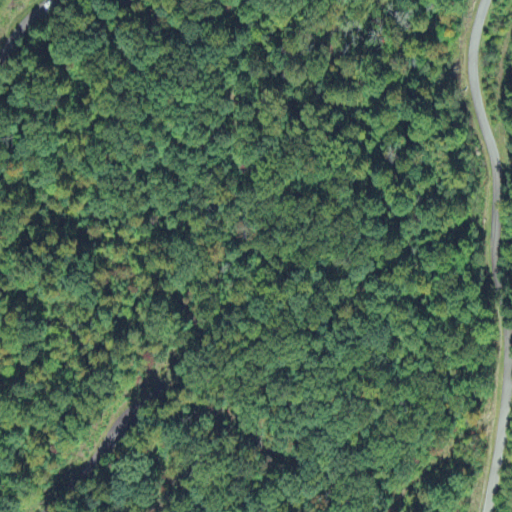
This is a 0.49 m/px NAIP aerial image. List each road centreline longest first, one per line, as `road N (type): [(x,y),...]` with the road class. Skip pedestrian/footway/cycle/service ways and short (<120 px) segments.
road 1 (residential): [(45,0),(478,8),(466,51),(494,176),(491,262),(504,340),(487,511)]
road 2 (residential): [(41,511),(168,380)]
